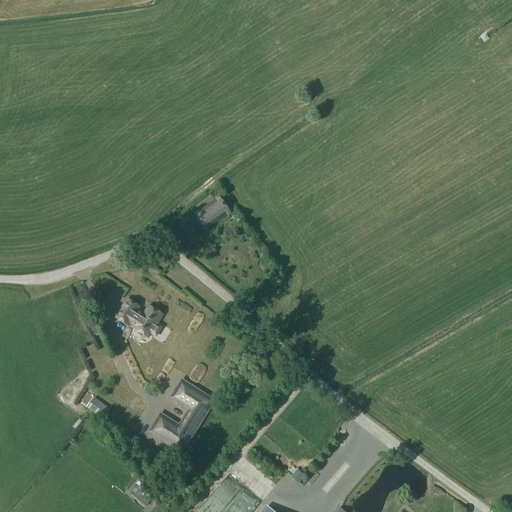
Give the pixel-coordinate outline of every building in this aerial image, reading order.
[(218,198),(194,215),(205,230),(229,213),(218,198)] [(126,301),(115,318),(127,326),(130,322),(136,326),(135,327),(149,336),(150,334),(152,335),(158,326),(156,325),(161,316),(148,307),(142,316),(136,312),(138,308),(126,301)] [(153,336),(160,340),(167,328),(160,324),(153,336)] [(160,416),(149,433),(180,452),(212,402),(181,382),(170,399),(201,418),(191,435),(160,416)] [(292,477),(298,483),(304,477),(297,471),(292,477)] [(144,480),(136,490),(150,501),(158,490),(144,480)] [(345,492),(330,509),(333,511),(336,511),(350,497),(345,492)]
